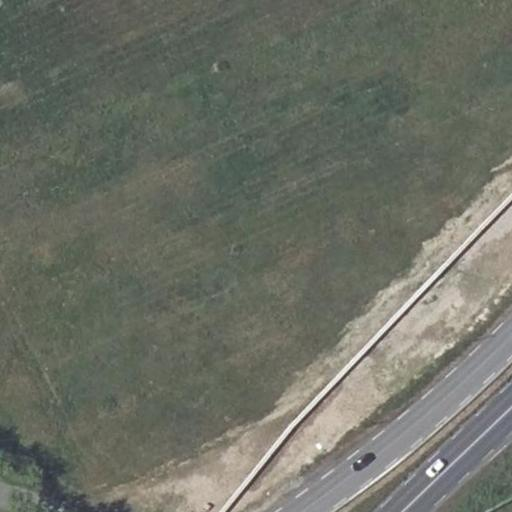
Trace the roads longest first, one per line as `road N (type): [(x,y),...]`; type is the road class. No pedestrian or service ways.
road 1 (tertiary): [(296,511),(444,403),(511,332)]
road 2 (primary): [(403,511),(511,407)]
